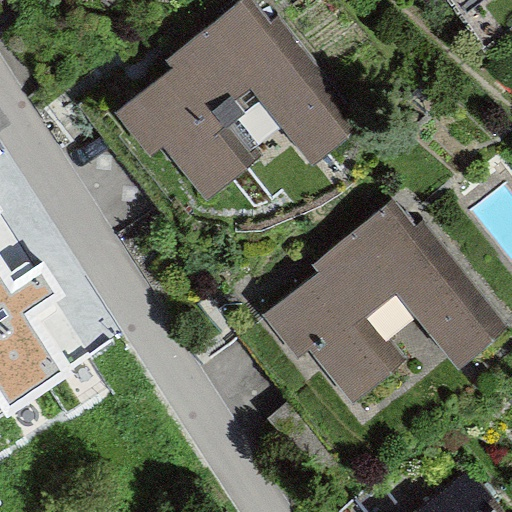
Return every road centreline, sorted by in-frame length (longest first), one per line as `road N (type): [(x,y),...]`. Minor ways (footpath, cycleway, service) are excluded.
road 1 (residential): [(270,511),(0,98)]
road 2 (track): [(511,103),(401,0)]
